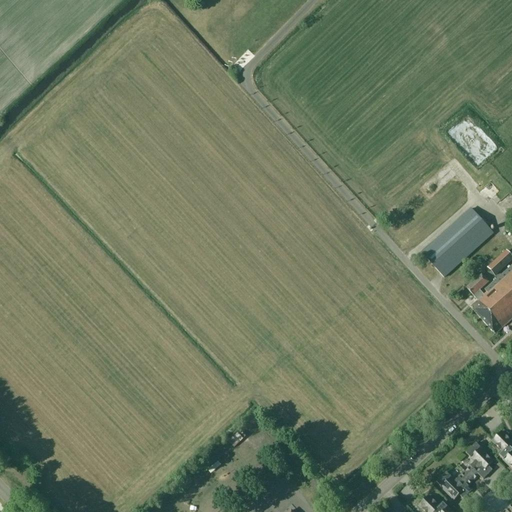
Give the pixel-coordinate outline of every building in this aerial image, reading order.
[(470,151),(480,161),(493,150),(468,123),(455,135),(460,141),(465,137),(474,147),(470,151)] [(503,211),(510,204),(504,199),(498,205),(503,211)] [(471,209),(422,254),(443,278),(493,233),(471,209)] [(511,257),(507,252),(488,269),(494,276),(511,260),(511,257)] [(511,265),(485,290),(487,292),(484,295),(479,290),(488,282),(481,274),(466,288),(477,301),(470,307),(494,335),(511,319),(511,265)] [(228,441),(234,447),(245,436),(240,430),(228,441)] [(511,443),(511,441),(501,431),(491,441),(502,452),(499,456),(511,469),(511,449),(509,446),(511,443)] [(474,462),(464,471),(473,481),(479,475),(483,480),(492,471),(488,466),(493,461),(475,444),(466,453),(474,462)] [(473,481),(464,471),(454,481),(446,473),(436,483),(454,500),(459,495),(463,500),(472,490),(468,486),(473,481)] [(439,507),(428,496),(418,506),(424,511),(451,511),(443,503),(439,506),(439,507)]
